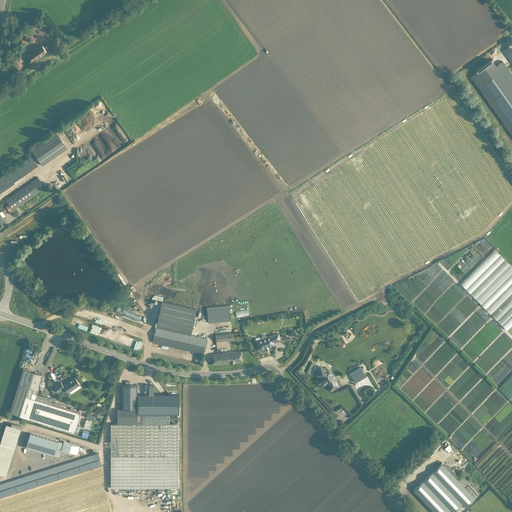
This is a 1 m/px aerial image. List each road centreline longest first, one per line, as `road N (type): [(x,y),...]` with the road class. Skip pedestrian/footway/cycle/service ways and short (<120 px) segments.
road 1 (tertiary): [(413,511),(273,360),(233,373),(185,372),(8,314)]
road 2 (track): [(131,0),(0,90)]
